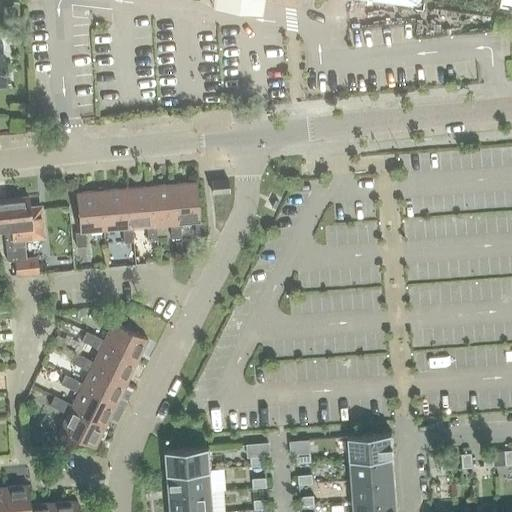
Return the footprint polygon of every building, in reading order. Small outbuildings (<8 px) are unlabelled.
[(211,181),(212,193),(229,191),(228,179),(211,181)] [(196,182),(172,184),(175,224),(180,224),(194,222),(195,236),(205,235),(203,221),(200,221),(196,182)] [(172,184),(148,187),(151,226),(156,226),(170,225),(171,238),(181,238),(180,224),(175,224),(172,184)] [(148,187),(124,189),(127,228),(132,228),(146,227),(147,241),(157,240),(156,226),(151,226),(148,187)] [(124,189),(100,191),(103,231),(122,229),(123,243),(133,242),(132,228),(127,228),(124,189)] [(75,233),(76,247),(86,246),(85,232),(103,231),(100,191),(75,193),(79,232),(75,233)] [(14,258),(14,261),(24,260),(23,248),(22,239),(43,236),(40,208),(30,210),(28,198),(27,198),(27,196),(14,197),(14,199),(7,200),(13,249),(14,258)] [(13,249),(7,200),(0,201),(0,199),(0,198),(0,230),(3,230),(7,259),(14,258),(13,249)] [(24,260),(14,261),(16,275),(38,272),(37,258),(24,260)] [(109,328),(103,340),(101,344),(136,361),(147,339),(113,322),(114,319),(96,310),(91,319),(109,328)] [(101,344),(103,340),(85,331),(81,341),(99,349),(93,362),(91,366),(126,383),(136,361),(101,344)] [(91,366),(93,362),(75,353),(70,362),(88,371),(82,383),(80,387),(115,404),(126,383),(91,366)] [(80,387),(82,383),(64,374),(60,384),(78,392),(72,405),(70,409),(105,426),(115,404),(80,387)] [(70,409),(72,405),(54,396),(49,405),(67,414),(59,431),(94,448),(105,426),(70,409)] [(348,436),(348,437),(350,459),(394,456),(392,433),(348,436)] [(209,447),(166,450),(167,473),(211,469),(209,447)] [(296,453),(297,463),(311,462),(310,452),(296,453)] [(493,452),(483,452),(484,466),(494,465),(493,452)] [(472,467),(471,453),(462,454),(463,468),(472,467)] [(450,455),(440,456),(441,470),(451,469),(450,455)] [(251,466),(265,465),(264,456),(250,457),(251,466)] [(394,456),(350,459),(350,460),(351,460),(353,480),(394,477),(392,457),(394,457),(394,456)] [(211,469),(167,473),(167,474),(169,474),(170,494),(211,491),(210,471),(211,471),(211,469)] [(298,475),(298,484),(312,484),(312,475),(298,475)] [(253,488),(267,487),(266,477),(252,478),(253,488)] [(353,480),(354,502),(396,499),(394,477),(353,480)] [(27,485),(3,487),(5,511),(29,511),(29,505),(27,485)] [(213,511),(211,491),(170,494),(171,511),(213,511)] [(299,496),(300,506),(314,505),(313,495),(299,496)] [(254,509),(268,508),(268,499),(254,500),(254,509)] [(354,502),(355,511),(396,511),(396,499),(354,502)] [(78,511),(77,501),(53,503),(53,511),(78,511)] [(53,511),(53,503),(29,505),(29,511),(53,511)]
